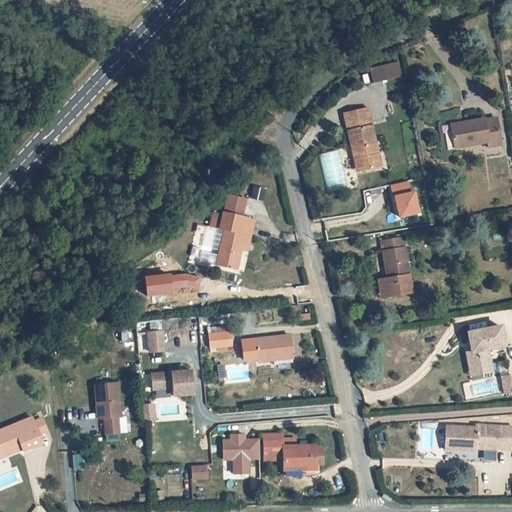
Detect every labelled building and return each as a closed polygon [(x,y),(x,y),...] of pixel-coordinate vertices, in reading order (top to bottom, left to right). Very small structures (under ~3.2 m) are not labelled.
[(396,67),(367,76),(372,90),(400,82),(396,67)] [(351,151),(358,149),(364,170),(383,165),(366,107),(341,114),(351,151)] [(453,128),(456,148),(489,142),(490,148),(503,146),(498,119),(486,121),(486,119),(469,122),(470,126),(453,128)] [(343,179),(364,170),(358,149),(351,151),(343,179)] [(409,181),(393,184),(400,217),(420,213),(415,192),(412,192),(409,181)] [(248,195),(259,197),(262,187),(251,184),(248,195)] [(221,211),(239,215),(243,197),(225,193),(221,211)] [(194,259),(236,268),(241,248),(244,233),(249,234),(252,217),(239,215),(221,211),(220,210),(219,214),(209,212),(206,225),(202,224),(194,259)] [(241,248),(245,249),(249,234),(244,233),(241,248)] [(375,247),(381,285),(383,291),(379,292),(380,296),(404,292),(395,243),(375,247)] [(198,289),(201,278),(186,274),(171,276),(171,274),(146,277),(148,296),(173,294),(173,288),(188,286),(198,289)] [(379,292),(383,291),(381,285),(373,286),(375,297),(380,296),(379,292)] [(152,345),(150,325),(135,327),(138,346),(152,345)] [(467,352),(471,370),(482,368),(483,373),(493,371),(488,347),(505,343),(501,325),(468,331),(472,351),(467,352)] [(224,330),(204,331),(205,344),(225,343),(224,330)] [(467,352),(472,351),(468,331),(463,333),(467,352)] [(238,360),(252,358),(269,355),(270,359),(270,364),(290,361),(286,333),(235,340),(238,360)] [(183,387),(180,363),(141,368),(143,384),(162,381),(163,389),(183,387)] [(511,388),(511,371),(509,372),(496,376),(502,392),(511,388)] [(91,404),(92,408),(110,404),(107,380),(84,383),(87,405),(91,404)] [(112,414),(110,404),(92,408),(93,416),(94,416),(97,432),(110,431),(108,415),(112,414)] [(31,445),(27,436),(22,424),(20,419),(0,427),(0,452),(9,449),(11,453),(31,445)] [(22,424),(27,436),(35,433),(30,420),(22,424)] [(276,431),(257,431),(258,458),(277,458),(277,465),(299,465),(299,469),(309,469),(309,464),(316,463),(316,447),(309,447),(309,443),(289,443),(289,436),(276,436),(276,431)] [(253,438),(238,438),(238,432),(225,432),(225,438),(217,438),(217,457),(227,457),(228,471),(243,471),(242,456),(253,456),(253,438)] [(468,433),(467,435),(439,433),(437,456),(459,458),(459,455),(488,458),(490,435),(468,433)] [(490,435),(488,458),(502,459),(504,436),(490,435)] [(83,469),(81,454),(71,455),(74,471),(83,469)] [(187,476),(202,474),(201,462),(186,464),(187,476)] [(299,469),(299,465),(277,465),(277,476),(309,475),(309,469),(299,469)]
